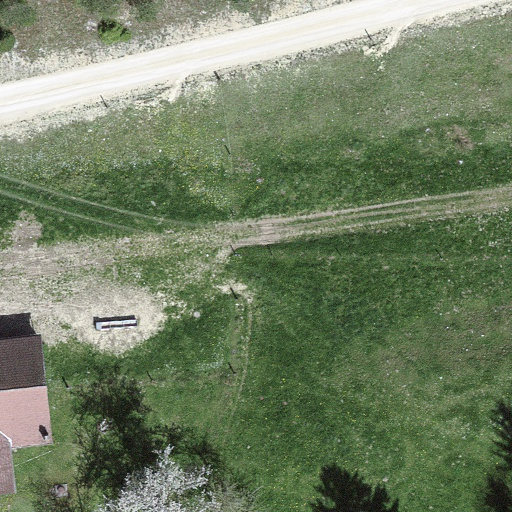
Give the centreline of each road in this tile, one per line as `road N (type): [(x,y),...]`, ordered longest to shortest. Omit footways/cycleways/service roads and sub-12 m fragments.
road 1 (track): [(511,192),(0,275)]
road 2 (unclassified): [(477,0),(0,113)]
